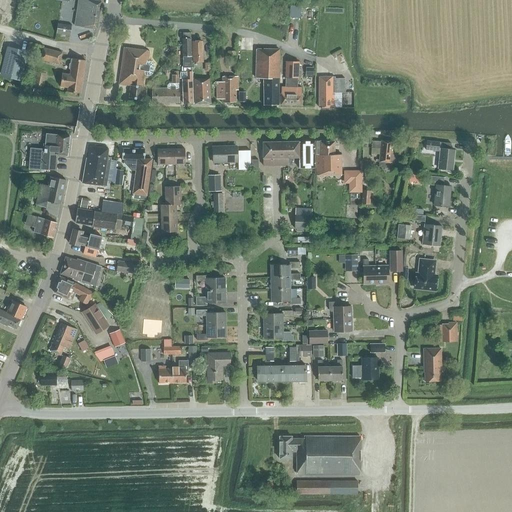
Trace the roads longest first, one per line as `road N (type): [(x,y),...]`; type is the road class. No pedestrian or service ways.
road 1 (secondary): [(6,402),(7,379),(53,265),(81,140)]
road 2 (unclassified): [(244,411),(39,413),(6,402)]
road 3 (unclassified): [(401,317),(454,297),(469,142)]
road 4 (residential): [(311,59),(250,34),(109,16)]
road 5 (residential): [(241,262),(193,251),(197,139)]
road 6 (unclassified): [(396,410),(244,411)]
road 7 (residential): [(244,411),(241,262)]
road 8 (secondary): [(81,140),(109,16)]
